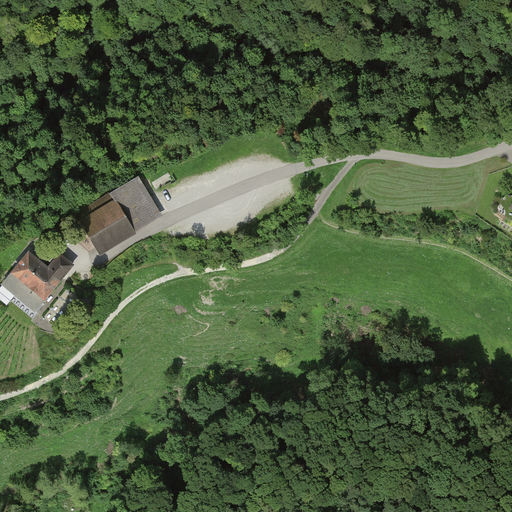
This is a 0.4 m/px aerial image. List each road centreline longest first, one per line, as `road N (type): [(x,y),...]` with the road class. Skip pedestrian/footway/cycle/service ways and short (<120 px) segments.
road 1 (track): [(0,397),(62,371),(134,294),(279,252),(356,155)]
road 2 (residential): [(511,145),(451,163),(356,155)]
